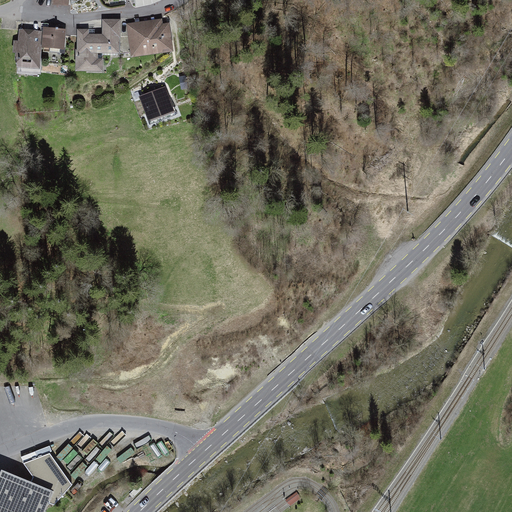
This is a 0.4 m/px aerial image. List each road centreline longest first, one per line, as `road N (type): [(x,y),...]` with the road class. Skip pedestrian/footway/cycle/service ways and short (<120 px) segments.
road 1 (secondary): [(511,148),(426,248),(204,451)]
road 2 (residential): [(204,451),(153,425),(100,421),(0,453)]
road 3 (residential): [(190,0),(150,19),(2,15)]
